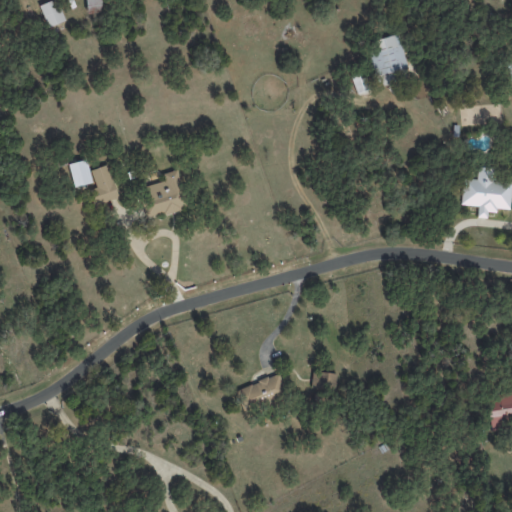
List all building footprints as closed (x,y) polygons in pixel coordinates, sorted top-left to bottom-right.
[(41,6),(54,0),(59,0),(68,20),(51,28),(41,6)] [(85,0),(86,13),(102,13),(101,0),(85,0)] [(372,40),(374,49),(369,50),(377,83),(404,78),(403,72),(406,71),(399,34),(372,40)] [(369,89),(364,71),(350,75),(356,93),(369,89)] [(68,163),(72,187),(91,184),(87,160),(68,163)] [(117,198),(90,208),(85,192),(99,187),(93,171),(110,165),(121,197),(117,198)] [(511,182),(491,181),(492,167),(477,167),(476,180),(462,179),(461,205),(478,206),(477,217),(486,218),(487,211),(495,212),(495,208),(509,209),(511,182)] [(174,213),(169,215),(167,210),(150,216),(141,189),(169,180),(167,173),(180,169),(191,202),(185,204),(186,209),(174,213)] [(131,172),(137,170),(139,176),(133,178),(131,172)] [(315,381),(317,370),(341,373),(339,390),(315,387),(315,381)] [(268,404),(247,413),(237,392),(255,384),(255,385),(262,382),(261,380),(271,376),(272,378),(282,373),(291,393),(268,404)] [(511,429),(505,430),(505,427),(489,429),(485,398),(495,396),(494,394),(511,390),(511,429)] [(239,437),(246,434),(248,440),(241,443),(239,437)] [(378,447),(384,443),(387,449),(381,453),(378,447)]
